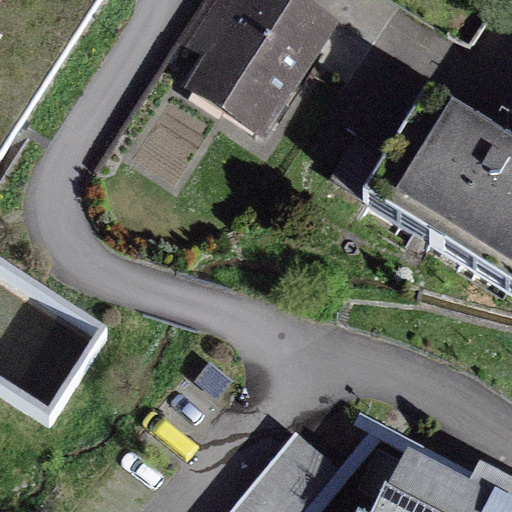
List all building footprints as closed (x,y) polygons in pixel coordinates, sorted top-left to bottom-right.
[(0,0),(0,403),(44,433),(103,341),(0,274),(0,165),(103,0),(0,0)] [(342,12),(321,0),(202,0),(179,38),(202,54),(186,84),(269,131),(342,12)] [(511,153),(375,73),(344,127),(389,154),(360,203),(511,292),(511,153)] [(345,465),(383,487),(409,442),(372,420),(345,465)] [(303,511),(341,467),(296,430),(226,511),(303,511)] [(510,511),(411,460),(383,511),(510,511)]
